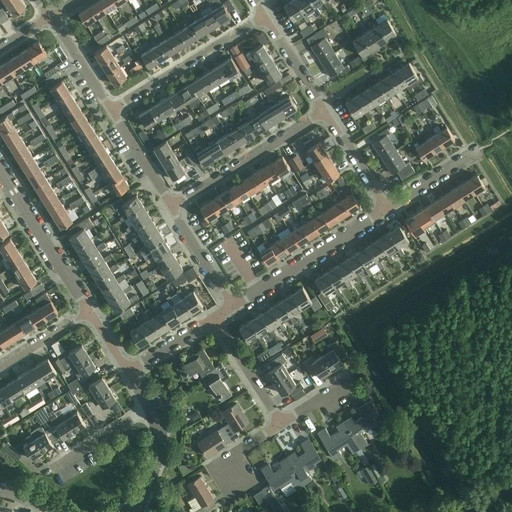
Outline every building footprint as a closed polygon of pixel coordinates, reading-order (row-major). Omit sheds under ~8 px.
[(12,0),(7,4),(14,14),(25,6),(20,0),(12,0)] [(100,0),(97,0),(89,5),(97,17),(107,10),(100,0)] [(100,0),(107,10),(107,11),(112,7),(113,9),(118,6),(117,4),(114,0),(100,0)] [(175,9),(181,5),(178,0),(177,0),(171,4),(175,9)] [(207,0),(213,9),(212,9),(221,22),(231,16),(228,11),(234,7),(229,0),(226,0),(223,2),(223,3),(221,4),(219,0),(207,0)] [(294,20),(302,14),(304,13),(295,0),(291,0),(284,5),(294,20)] [(295,0),(304,13),(302,14),(307,21),(310,19),(306,12),(313,8),(315,6),(310,0),(295,0)] [(310,0),(315,6),(313,8),(317,15),(321,13),(316,5),(323,1),(325,0),(310,0)] [(325,0),(323,1),(328,8),(331,6),(327,0),(325,0)] [(150,6),(153,11),(159,7),(156,2),(150,6)] [(364,2),(356,7),(358,11),(361,9),(366,6),(364,2)] [(89,5),(79,12),(86,23),(97,17),(89,5)] [(366,6),(361,9),(365,16),(371,12),(366,6)] [(0,8),(0,22),(1,23),(9,18),(2,7),(0,8)] [(355,7),(347,12),(350,16),(358,11),(356,7),(355,7)] [(202,16),(210,29),(221,22),(212,9),(202,16)] [(347,12),(341,16),(343,20),(349,16),(350,16),(347,12)] [(130,19),(133,24),(138,20),(135,15),(130,19)] [(192,22),(200,35),(210,29),(202,16),(192,22)] [(378,24),(390,43),(394,40),(392,36),(397,33),(387,18),(378,24)] [(182,28),(190,41),(200,35),(192,22),(182,28)] [(119,24),(116,26),(120,32),(125,28),(124,27),(123,24),(122,23),(121,23),(119,24)] [(163,32),(157,23),(153,26),(159,35),(163,32)] [(304,36),(315,29),(313,27),(312,24),(311,23),(300,30),(304,36)] [(378,24),(370,29),(379,44),(384,41),(386,45),(390,43),(378,24)] [(311,45),(330,76),(339,71),(341,74),(350,69),(347,64),(344,66),(326,37),(329,35),(324,27),(314,33),(319,40),(311,45)] [(172,34),(180,47),(190,41),(182,28),(172,34)] [(361,34),(373,54),(377,51),(375,47),(379,44),(370,29),(361,34)] [(94,35),(97,40),(99,44),(110,38),(107,33),(105,35),(102,30),(94,35)] [(161,41),(169,54),(180,47),(172,34),(161,41)] [(361,34),(353,40),(362,55),(367,52),(369,55),(373,54),(361,34)] [(27,48),(36,61),(47,54),(38,41),(27,48)] [(151,47),(159,60),(169,54),(161,41),(151,47)] [(250,51),(245,54),(249,60),(253,57),(256,62),(269,54),(263,43),(250,51)] [(95,52),(101,63),(114,55),(107,45),(95,52)] [(149,67),(159,60),(151,47),(141,53),(149,67)] [(16,55),(24,68),(36,61),(27,48),(16,55)] [(234,56),(242,70),(243,69),(249,66),(250,65),(242,52),(241,52),(238,54),(235,56),(234,56)] [(256,62),(262,72),(275,64),(269,54),(256,62)] [(6,61),(14,75),(24,68),(16,55),(6,61)] [(101,63),(108,74),(121,66),(114,55),(101,63)] [(358,56),(349,62),(353,67),(359,63),(361,62),(358,56)] [(221,63),(229,76),(239,70),(231,57),(221,63)] [(0,65),(0,75),(4,81),(6,84),(10,81),(8,78),(14,75),(6,61),(0,65)] [(409,61),(398,68),(408,83),(406,84),(406,85),(410,92),(412,90),(414,90),(412,86),(423,79),(420,74),(418,75),(416,72),(409,61)] [(129,69),(131,73),(138,69),(142,66),(140,62),(136,65),(129,69)] [(210,70),(218,82),(229,76),(221,63),(210,70)] [(262,72),(269,82),(282,74),(275,64),(262,72)] [(44,73),(47,77),(51,74),(54,79),(60,75),(58,71),(55,66),(44,73)] [(108,74),(114,84),(127,76),(121,66),(108,74)] [(252,71),(249,66),(243,69),(247,74),(252,71)] [(397,90),(395,91),(400,99),(401,98),(403,96),(399,89),(406,85),(408,83),(398,68),(388,75),(397,90)] [(200,76),(208,89),(218,82),(210,70),(200,76)] [(44,79),(47,83),(54,79),(51,74),(47,77),(44,79)] [(387,97),(385,98),(389,105),(393,103),(388,96),(395,91),(397,90),(388,75),(377,81),(387,97)] [(190,82),(198,95),(208,89),(200,76),(190,82)] [(50,88),(57,98),(68,91),(62,80),(50,88)] [(279,80),(269,86),(272,91),(282,85),(279,80)] [(376,103),(374,105),(379,112),(382,110),(378,102),(385,98),(387,97),(377,81),(367,88),(376,103)] [(180,88),(188,101),(198,95),(190,82),(180,88)] [(33,85),(27,90),(30,95),(30,94),(37,90),(33,85)] [(267,94),(272,91),(269,86),(264,89),(267,94)] [(170,95),(178,107),(188,101),(180,88),(170,95)] [(366,110),(364,111),(368,118),(372,116),(367,109),(374,105),(376,103),(367,88),(356,95),(366,110)] [(424,88),(414,94),(418,100),(428,93),(424,88)] [(27,90),(20,94),(21,95),(23,98),(23,99),(30,95),(27,90)] [(60,104),(64,109),(75,101),(68,91),(57,98),(53,100),(57,106),(60,104)] [(227,96),(230,101),(235,98),(232,93),(227,96)] [(159,101),(167,114),(178,107),(170,95),(159,101)] [(248,98),(252,103),(257,100),(254,95),(248,98)] [(279,102),(287,114),(297,108),(289,95),(279,102)] [(355,117),(364,111),(366,110),(356,95),(345,102),(355,117)] [(433,107),(438,105),(431,95),(427,98),(433,107)] [(224,104),(230,101),(227,96),(221,99),(224,104)] [(246,107),(252,103),(248,98),(243,102),(246,107)] [(413,106),(416,111),(417,113),(430,105),(426,98),(413,106)] [(12,100),(5,104),(7,108),(15,104),(12,100)] [(64,109),(71,120),(82,112),(75,101),(64,109)] [(149,107),(157,120),(167,114),(159,101),(149,107)] [(37,102),(32,105),(36,111),(41,108),(37,102)] [(268,108),(276,121),(287,114),(279,102),(268,108)] [(231,105),(226,108),(229,113),(234,110),(235,109),(232,105),(231,105)] [(206,108),(206,109),(209,114),(210,113),(214,111),(211,106),(206,108)] [(139,114),(147,127),(157,120),(149,107),(139,114)] [(41,108),(36,111),(36,112),(40,118),(45,115),(41,109),(41,108)] [(224,117),(229,113),(226,108),(221,111),(224,117)] [(258,114),(266,127),(276,121),(268,108),(258,114)] [(206,109),(201,112),(204,117),(209,114),(206,109)] [(7,114),(0,118),(0,129),(2,132),(5,130),(14,125),(10,119),(15,116),(13,113),(12,111),(7,114)] [(26,120),(32,116),(30,112),(23,116),(26,120)] [(82,112),(71,120),(76,129),(77,130),(88,122),(82,112)] [(402,124),(409,120),(405,113),(403,114),(402,113),(398,116),(397,116),(398,117),(400,122),(402,124)] [(248,120),(256,133),(266,127),(258,114),(248,120)] [(23,116),(17,120),(18,122),(19,124),(26,120),(23,116)] [(184,118),(179,121),(182,127),(187,123),(184,118)] [(206,121),(209,126),(214,123),(211,118),(206,121)] [(34,120),(29,123),(32,128),(37,125),(34,120)] [(238,127),(246,139),(256,133),(248,120),(238,127)] [(204,129),(209,126),(206,121),(200,124),(204,129)] [(366,133),(376,126),(373,121),(362,128),(366,133)] [(88,122),(77,130),(84,140),(95,133),(88,122)] [(50,123),(45,126),(47,129),(49,133),(53,139),(58,136),(54,129),(52,126),(50,123)] [(164,130),(163,131),(166,136),(167,136),(177,129),(174,124),(167,128),(164,130)] [(5,130),(2,132),(8,143),(20,136),(14,125),(5,130)] [(438,125),(433,128),(435,131),(436,133),(444,145),(445,145),(455,139),(447,126),(441,130),(438,125)] [(196,127),(190,130),(193,135),(199,132),(198,131),(196,127)] [(227,133),(235,146),(246,139),(238,127),(227,133)] [(381,137),(373,142),(382,157),(396,148),(387,134),(390,132),(387,128),(378,134),(381,137)] [(159,133),(153,137),(156,142),(166,136),(163,131),(161,129),(158,131),(159,133)] [(185,133),(188,139),(193,135),(190,130),(185,133)] [(36,137),(39,141),(46,138),(43,133),(36,137)] [(95,133),(84,140),(91,151),(102,143),(95,133)] [(217,139),(225,152),(235,146),(227,133),(217,139)] [(431,136),(426,139),(434,151),(444,145),(436,133),(431,136)] [(416,142),(414,143),(416,146),(424,158),(434,152),(434,151),(426,139),(424,135),(420,137),(423,141),(421,143),(418,140),(416,142)] [(20,136),(8,143),(9,144),(15,153),(27,146),(22,137),(20,136)] [(33,145),(39,141),(36,137),(30,141),(33,145)] [(154,147),(160,158),(173,150),(169,144),(172,142),(172,141),(169,137),(154,147)] [(205,142),(215,158),(225,152),(217,139),(212,142),(210,139),(205,142)] [(196,152),(204,165),(215,158),(205,142),(207,146),(202,149),(200,145),(195,148),(197,152),(196,152)] [(305,157),(310,154),(314,160),(326,152),(319,142),(307,149),(302,152),(305,157)] [(102,143),(91,151),(97,161),(109,154),(103,144),(102,143)] [(58,147),(62,154),(67,151),(63,144),(58,147)] [(27,146),(15,153),(16,155),(22,164),(34,157),(29,149),(28,148),(27,146)] [(184,151),(187,155),(192,152),(189,147),(184,151)] [(396,148),(382,157),(382,158),(392,173),(396,170),(399,174),(402,179),(415,171),(412,166),(409,162),(405,164),(396,149),(396,148)] [(160,158),(166,168),(179,160),(173,150),(160,158)] [(66,160),(71,157),(67,151),(62,154),(66,160)] [(193,166),(198,163),(192,152),(187,155),(193,166)] [(314,160),(320,170),(332,163),(326,152),(314,160)] [(49,158),(52,162),(59,158),(56,154),(49,158)] [(92,179),(104,172),(115,164),(109,154),(97,161),(99,165),(88,172),(92,179)] [(272,163),(279,174),(290,168),(282,156),(272,163)] [(290,160),(296,170),(303,166),(297,156),(290,160)] [(34,157),(22,164),(22,165),(23,167),(28,174),(40,167),(36,160),(35,159),(34,158),(34,157)] [(179,160),(166,168),(173,178),(185,171),(182,165),(186,162),(183,157),(179,160)] [(46,166),(52,162),(49,158),(43,162),(46,166)] [(262,169),(269,181),(279,174),(272,163),(262,169)] [(318,178),(323,175),(327,181),(339,173),(332,163),(320,170),(315,173),(318,178)] [(104,172),(110,182),(122,175),(115,164),(104,172)] [(71,168),(75,174),(80,171),(76,165),(71,168)] [(40,167),(28,174),(29,177),(35,185),(47,178),(42,170),(40,167)] [(259,187),(269,181),(262,169),(252,175),(259,187)] [(79,181),(84,178),(80,171),(75,174),(79,181)] [(300,176),(303,181),(310,177),(307,172),(300,176)] [(467,180),(475,194),(476,195),(480,192),(479,190),(485,186),(477,174),(467,180)] [(69,175),(63,179),(66,183),(72,179),(69,175)] [(114,188),(117,193),(129,185),(122,175),(110,182),(104,186),(108,191),(114,188)] [(242,181),(249,193),(255,190),(257,194),(262,191),(259,187),(252,175),(242,181)] [(341,185),(346,183),(341,176),(337,179),(341,185)] [(306,186),(313,181),(310,177),(303,181),(306,186)] [(47,178),(35,185),(36,187),(41,195),(53,188),(48,179),(47,178)] [(56,183),(57,185),(59,187),(65,183),(66,183),(63,179),(56,183)] [(457,186),(465,199),(475,193),(475,194),(467,180),(457,186)] [(239,200),(249,193),(242,181),(231,188),(239,200)] [(288,188),(292,195),(297,192),(293,185),(288,188)] [(85,189),(89,196),(94,193),(89,186),(85,189)] [(321,188),(320,189),(325,196),(326,195),(330,193),(325,186),(321,188)] [(447,193),(456,208),(457,209),(461,206),(460,203),(465,199),(457,186),(447,193)] [(53,188),(41,195),(42,198),(48,206),(59,198),(55,191),(54,190),(53,188)] [(231,188),(221,194),(228,206),(234,203),(237,207),(241,204),(239,200),(231,188)] [(284,191),(288,198),(292,195),(288,188),(284,191)] [(320,189),(316,192),(321,198),(325,196),(320,189)] [(342,199),(350,211),(360,205),(352,192),(342,199)] [(89,196),(92,202),(97,199),(94,193),(89,196)] [(437,199),(444,212),(450,209),(451,211),(456,208),(447,193),(437,199)] [(221,194),(211,201),(218,213),(228,206),(221,194)] [(299,198),(298,198),(303,205),(307,202),(312,199),(310,195),(308,197),(306,194),(303,196),(303,195),(299,198)] [(123,206),(127,213),(128,215),(143,206),(136,195),(125,202),(121,197),(111,203),(114,207),(115,210),(123,206)] [(59,198),(48,206),(49,209),(54,216),(66,209),(62,203),(65,201),(63,199),(62,197),(59,198)] [(268,201),(272,208),(277,205),(273,198),(268,201)] [(298,198),(292,202),(297,209),(303,205),(298,198)] [(332,205),(339,218),(350,211),(342,199),(332,205)] [(426,206),(434,219),(444,212),(437,199),(426,206)] [(72,208),(79,204),(76,200),(69,204),(72,208)] [(211,201),(200,207),(202,211),(208,219),(218,213),(211,201)] [(264,204),(268,211),(272,208),(268,201),(264,204)] [(479,209),(483,215),(492,210),(489,206),(492,204),(491,201),(488,203),(479,209)] [(492,204),(489,206),(492,210),(499,205),(497,202),(496,201),(492,204)] [(321,212),(329,224),(339,218),(332,205),(321,212)] [(127,213),(120,217),(122,221),(124,219),(128,226),(133,223),(135,225),(150,216),(143,206),(128,215),(127,213)] [(418,211),(416,213),(424,225),(425,228),(436,221),(434,219),(426,206),(418,211)] [(66,209),(54,216),(55,218),(55,219),(61,227),(73,220),(69,213),(71,211),(70,210),(69,208),(66,209)] [(278,211),(277,212),(282,218),(283,218),(287,215),(283,208),(278,211)] [(247,214),(252,221),(257,218),(253,211),(247,214)] [(275,213),(273,214),(274,214),(278,221),(282,218),(277,212),(275,213)] [(311,218),(319,231),(329,224),(321,212),(311,218)] [(416,213),(405,220),(415,235),(425,228),(424,225),(416,213)] [(247,214),(243,217),(244,219),(247,224),(252,221),(247,214)] [(133,223),(128,226),(126,228),(128,231),(136,227),(140,234),(141,236),(156,227),(150,216),(135,225),(133,223)] [(458,222),(462,229),(472,223),(468,216),(458,222)] [(69,236),(76,247),(91,237),(86,229),(93,225),(89,217),(68,230),(71,235),(69,236)] [(301,225),(309,237),(319,231),(311,218),(301,225)] [(225,233),(234,227),(230,220),(221,226),(225,233)] [(0,237),(8,232),(2,223),(2,221),(0,222),(0,237)] [(258,224),(257,225),(262,231),(266,228),(262,222),(258,224)] [(396,248),(398,250),(401,255),(404,253),(400,246),(409,240),(400,224),(389,231),(398,247),(396,248)] [(254,227),(253,227),(257,234),(262,231),(257,225),(254,227)] [(291,231),(299,244),(309,237),(301,225),(291,231)] [(132,238),(135,242),(142,237),(147,244),(146,244),(148,246),(163,237),(156,227),(141,236),(140,234),(132,238)] [(447,229),(442,232),(447,239),(451,236),(447,229)] [(281,238),(288,251),(299,244),(291,231),(281,238)] [(388,253),(386,255),(390,262),(394,260),(391,255),(398,250),(396,248),(398,247),(389,231),(378,238),(388,253)] [(442,232),(438,234),(442,242),(447,239),(442,232)] [(76,247),(83,257),(98,248),(99,250),(106,245),(104,242),(97,246),(91,237),(76,247)] [(153,255),(154,257),(169,248),(163,237),(148,246),(146,244),(139,249),(141,252),(149,248),(153,255)] [(0,243),(0,247),(5,256),(17,249),(10,238),(0,243)] [(270,244),(278,257),(288,251),(281,238),(270,244)] [(380,268),(383,266),(379,259),(386,255),(388,253),(378,238),(368,245),(377,260),(375,261),(380,268)] [(260,251),(268,264),(278,257),(270,244),(268,240),(263,243),(266,247),(260,251)] [(426,242),(422,245),(426,252),(430,249),(426,242)] [(367,267),(365,268),(369,275),(380,268),(375,261),(377,260),(368,245),(357,251),(367,267)] [(83,257),(89,268),(104,258),(106,261),(113,256),(111,252),(103,257),(99,250),(98,248),(83,257)] [(160,265),(161,267),(176,258),(169,248),(154,257),(153,255),(146,259),(148,263),(155,258),(160,265)] [(5,256),(11,266),(7,269),(23,259),(17,249),(5,256)] [(356,273),(355,275),(359,282),(363,280),(358,272),(365,268),(367,267),(357,251),(347,258),(356,273)] [(421,253),(416,257),(420,262),(425,258),(421,253)] [(89,268),(96,278),(111,269),(112,271),(119,266),(117,263),(110,267),(106,261),(104,258),(89,268)] [(162,269),(168,278),(183,269),(176,258),(161,267),(160,265),(152,270),(154,274),(162,269)] [(346,280),(344,281),(349,289),(352,286),(348,279),(354,275),(355,275),(356,273),(347,258),(336,265),(346,280)] [(23,259),(7,269),(10,273),(14,271),(18,277),(30,269),(23,259)] [(335,287),(334,288),(338,295),(342,293),(337,286),(344,281),(346,280),(336,265),(326,271),(335,287)] [(18,277),(25,288),(37,280),(30,269),(18,277)] [(96,278),(102,289),(117,279),(119,281),(126,277),(124,273),(116,278),(112,271),(111,269),(96,278)] [(323,291),(318,294),(324,304),(331,300),(327,292),(334,288),(335,287),(326,271),(315,278),(323,291)] [(183,273),(172,280),(176,286),(186,279),(183,273)] [(102,289),(109,299),(124,290),(125,292),(132,288),(130,284),(123,289),(119,281),(117,279),(102,289)] [(41,283),(30,290),(34,295),(44,289),(41,283)] [(1,288),(4,294),(10,291),(6,285),(1,288)] [(292,293),(292,294),(301,309),(302,308),(310,303),(314,310),(322,306),(315,295),(310,299),(303,287),(292,293)] [(172,303),(182,318),(192,312),(182,296),(184,295),(180,288),(176,290),(181,297),(174,302),(172,303)] [(27,299),(33,295),(30,290),(24,294),(27,299)] [(130,301),(131,303),(139,298),(137,294),(129,299),(125,292),(124,290),(109,299),(116,310),(130,301)] [(182,296),(192,312),(203,305),(193,290),(184,295),(182,296)] [(35,299),(40,306),(47,318),(58,311),(45,292),(35,299)] [(292,294),(281,300),(282,301),(291,315),(289,316),(294,323),(296,322),(297,321),(293,314),(301,309),(292,294)] [(161,310),(171,325),(182,318),(172,303),(174,302),(169,295),(166,297),(170,304),(163,309),(161,310)] [(15,299),(9,303),(12,308),(18,304),(15,299)] [(281,322),(279,323),(283,330),(286,328),(282,321),(289,316),(291,315),(281,300),(271,307),(281,322)] [(151,317),(160,332),(171,325),(161,310),(163,309),(159,301),(155,304),(160,311),(153,315),(151,317)] [(8,303),(2,307),(2,308),(5,312),(12,308),(9,303),(8,303)] [(29,313),(37,324),(47,318),(40,306),(29,313)] [(130,307),(119,314),(123,320),(134,313),(130,307)] [(270,328),(268,330),(273,337),(276,335),(272,327),(279,323),(281,322),(271,307),(261,313),(270,328)] [(150,317),(140,323),(150,338),(160,332),(151,317),(153,315),(149,308),(145,310),(150,317)] [(29,313),(19,319),(26,331),(37,324),(29,313)] [(260,335),(258,336),(262,344),(266,341),(261,334),(268,330),(270,328),(261,313),(250,320),(260,335)] [(18,320),(8,327),(15,338),(26,331),(19,319),(18,320)] [(239,327),(249,342),(258,336),(260,335),(250,320),(239,327)] [(139,345),(150,338),(140,323),(130,330),(139,345)] [(8,327),(0,331),(0,337),(4,345),(14,338),(15,338),(8,327)] [(316,331),(310,335),(315,342),(321,338),(316,331)] [(56,341),(51,344),(57,354),(64,350),(62,347),(58,341),(58,340),(56,341)] [(330,350),(322,355),(331,369),(342,362),(338,356),(344,352),(336,340),(327,346),(330,350)] [(58,357),(53,361),(60,372),(71,366),(88,355),(81,344),(68,352),(69,353),(59,359),(58,357)] [(181,366),(188,376),(198,370),(201,375),(215,366),(202,348),(189,356),(191,360),(181,366)] [(261,361),(272,354),(268,348),(257,355),(261,361)] [(274,367),(268,371),(274,382),(289,372),(283,362),(286,360),(282,353),(280,354),(277,356),(270,361),(274,367)] [(75,363),(71,366),(75,372),(79,369),(82,374),(78,377),(81,381),(91,376),(89,373),(85,376),(83,374),(95,366),(88,355),(75,363)] [(321,376),(331,369),(322,355),(314,360),(312,356),(303,362),(312,375),(318,371),(321,376)] [(37,365),(45,379),(56,372),(47,358),(37,365)] [(215,366),(201,375),(202,376),(210,388),(212,387),(219,397),(229,391),(223,380),(230,376),(221,362),(215,366)] [(26,371),(35,385),(45,379),(37,365),(26,371)] [(16,378),(24,392),(35,385),(26,371),(16,378)] [(289,372),(274,382),(275,382),(281,393),(288,389),(292,395),(293,395),(302,388),(304,387),(300,381),(296,383),(289,373),(289,372)] [(88,391),(92,398),(109,387),(102,376),(89,384),(92,389),(88,391)] [(78,377),(67,384),(70,389),(81,381),(78,377)] [(5,384),(14,398),(24,392),(16,378),(5,384)] [(81,381),(70,389),(71,389),(74,394),(85,387),(81,381)] [(0,387),(0,399),(3,404),(14,398),(5,384),(0,387)] [(52,390),(55,395),(62,391),(58,386),(52,390)] [(109,387),(92,398),(95,404),(100,401),(103,406),(116,398),(109,387)] [(302,388),(293,395),(296,399),(296,400),(305,393),(302,388)] [(74,394),(71,389),(66,392),(73,404),(78,401),(74,394)] [(37,400),(31,403),(35,408),(40,405),(45,401),(42,396),(37,400)] [(171,399),(166,402),(171,413),(176,411),(171,399)] [(343,421),(361,448),(368,443),(359,428),(367,423),(369,426),(377,421),(373,415),(378,412),(370,399),(357,407),(362,415),(354,421),(351,416),(343,421)] [(81,405),(89,417),(93,413),(86,402),(81,405)] [(27,406),(30,411),(35,408),(31,403),(27,406)] [(229,422),(223,426),(232,439),(238,435),(235,430),(248,422),(236,403),(222,412),(229,422)] [(64,438),(74,431),(63,414),(58,417),(53,409),(48,412),(43,406),(38,410),(46,421),(51,418),(55,425),(56,425),(64,438)] [(63,414),(74,431),(86,424),(77,411),(72,413),(70,409),(63,414)] [(42,423),(46,421),(38,410),(33,413),(41,424),(42,423)] [(197,410),(189,415),(193,420),(201,416),(197,410)] [(10,416),(14,421),(19,418),(16,413),(10,416)] [(2,424),(4,428),(14,421),(10,416),(6,419),(7,421),(2,424)] [(325,428),(318,433),(332,455),(334,458),(341,453),(340,451),(339,448),(338,447),(346,442),(347,443),(353,453),(356,451),(360,448),(354,438),(352,435),(351,433),(346,426),(343,421),(336,426),(339,430),(330,436),(325,428)] [(31,434),(42,452),(53,444),(45,431),(42,427),(39,426),(30,432),(31,434)] [(217,430),(198,442),(206,456),(225,444),(225,443),(232,439),(223,426),(217,430)] [(31,458),(42,452),(42,451),(31,434),(25,438),(28,442),(23,445),(31,458)] [(287,456),(304,484),(312,479),(306,470),(316,464),(315,462),(321,458),(309,438),(301,443),(306,451),(297,456),(294,452),(287,456)] [(3,445),(17,460),(21,456),(8,441),(3,445)] [(297,489),(304,484),(287,456),(280,461),(283,466),(273,471),(268,464),(261,468),(274,488),(279,485),(281,487),(291,481),(297,489)] [(326,457),(320,460),(326,469),(322,471),(323,472),(326,477),(335,472),(332,466),(326,457)] [(376,462),(371,465),(378,476),(383,474),(376,462)] [(368,464),(363,468),(367,474),(365,475),(364,475),(370,485),(371,484),(378,480),(368,464)] [(201,506),(191,511),(190,511),(206,511),(203,505),(214,499),(213,497),(213,496),(200,475),(187,483),(201,506)] [(318,489),(313,480),(306,485),(311,493),(318,489)] [(254,495),(262,507),(266,504),(269,502),(275,511),(285,511),(286,511),(269,485),(261,490),(254,495)]
